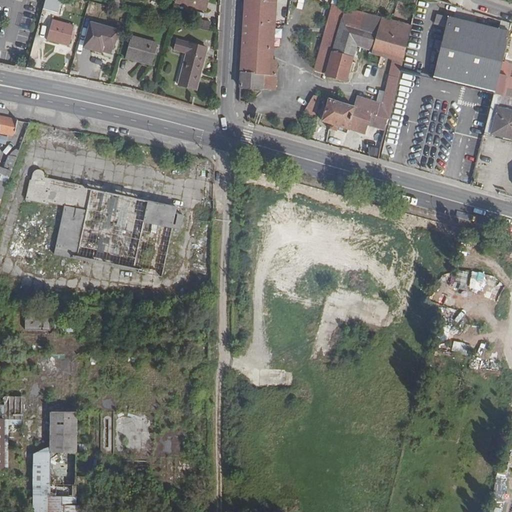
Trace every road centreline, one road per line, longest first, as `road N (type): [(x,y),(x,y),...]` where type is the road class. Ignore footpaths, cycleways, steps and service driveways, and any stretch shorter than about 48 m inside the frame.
road 1 (primary): [(511,217),(224,135)]
road 2 (primary): [(224,135),(0,84)]
road 3 (tertiary): [(224,135),(232,0)]
